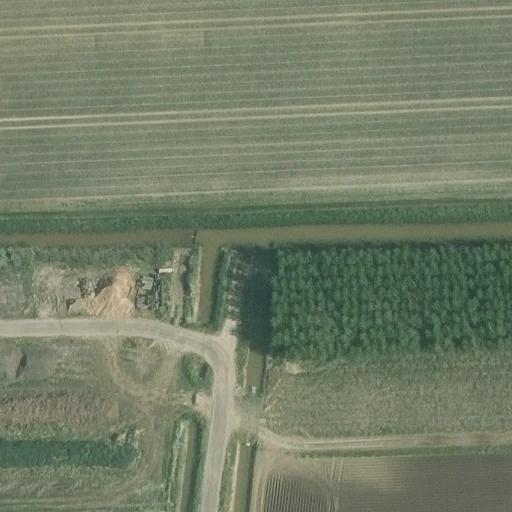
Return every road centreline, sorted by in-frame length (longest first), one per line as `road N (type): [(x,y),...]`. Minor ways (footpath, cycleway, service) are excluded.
road 1 (track): [(0,332),(146,330),(210,357),(222,374)]
road 2 (track): [(210,511),(222,374)]
